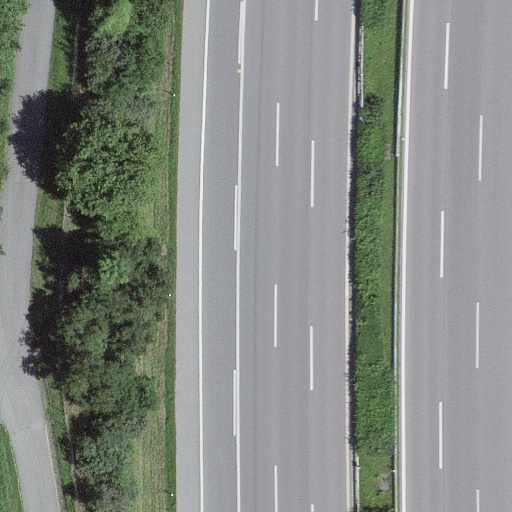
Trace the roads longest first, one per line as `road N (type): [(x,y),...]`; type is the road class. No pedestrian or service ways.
road 1 (motorway): [(461,511),(467,0)]
road 2 (track): [(9,334),(38,0)]
road 3 (motorway): [(277,0),(290,329)]
road 4 (motorway): [(297,0),(290,329)]
road 5 (motorway): [(290,329),(293,511)]
road 6 (track): [(37,511),(9,334)]
